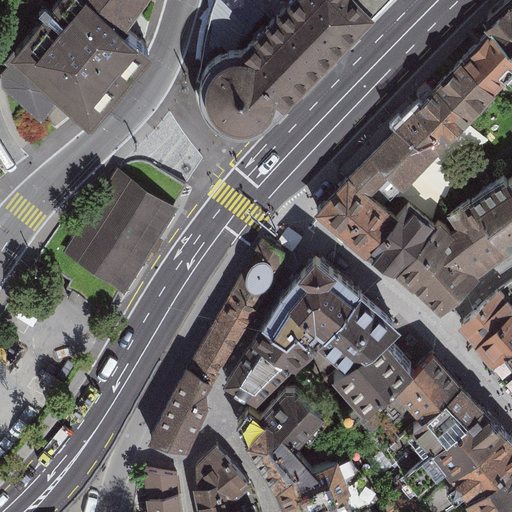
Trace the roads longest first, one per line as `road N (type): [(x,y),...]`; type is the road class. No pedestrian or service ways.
road 1 (primary): [(44,495),(101,422),(240,205)]
road 2 (secondary): [(127,449),(244,254),(240,205)]
road 3 (primary): [(262,183),(439,0)]
road 4 (tertiary): [(44,193),(153,80),(183,0)]
road 5 (residential): [(312,225),(211,401),(215,421)]
road 6 (residential): [(434,328),(312,225)]
